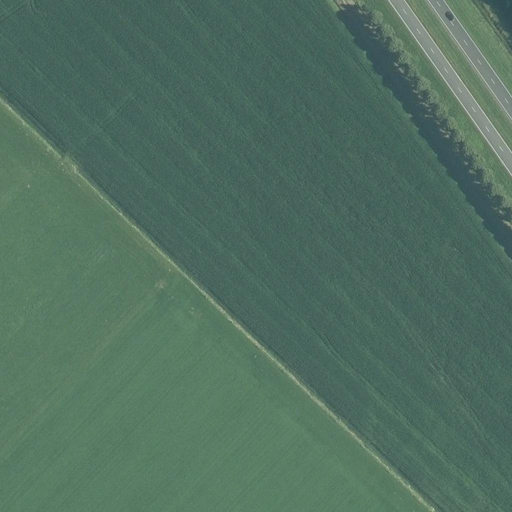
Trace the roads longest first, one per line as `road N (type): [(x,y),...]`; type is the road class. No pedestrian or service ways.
road 1 (trunk): [(394,0),(511,167)]
road 2 (trunk): [(511,110),(434,0)]
